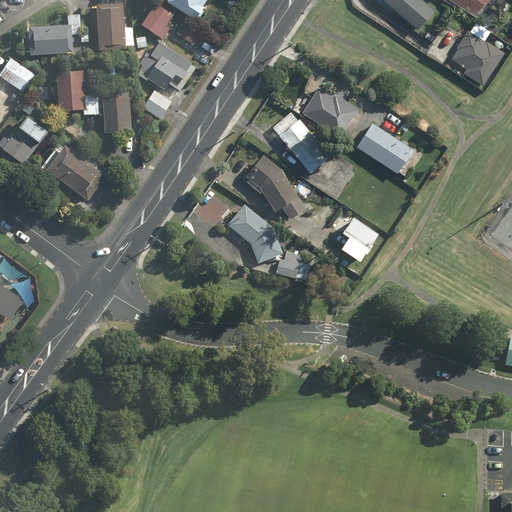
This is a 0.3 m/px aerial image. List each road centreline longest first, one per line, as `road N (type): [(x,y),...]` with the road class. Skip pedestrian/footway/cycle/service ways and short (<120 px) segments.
road 1 (secondary): [(288,0),(100,280)]
road 2 (secondary): [(100,280),(0,413)]
road 3 (residential): [(0,203),(100,280)]
